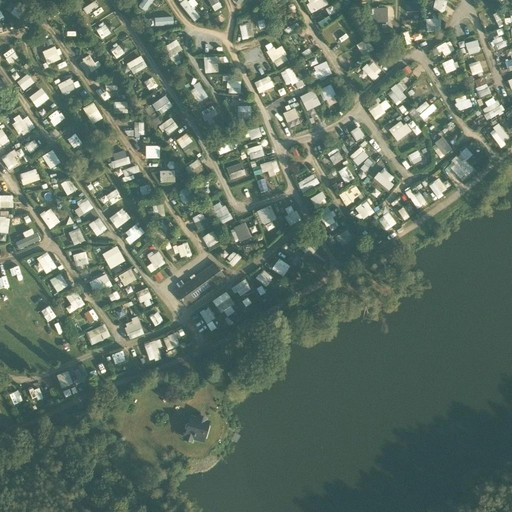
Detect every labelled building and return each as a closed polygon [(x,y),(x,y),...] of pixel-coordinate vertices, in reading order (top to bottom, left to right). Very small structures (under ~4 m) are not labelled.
[(144,12),(152,0),(141,0),(137,6),(144,12)] [(192,8),(197,4),(193,0),(188,0),(187,2),(185,0),(175,0),(193,22),(199,17),(192,8)] [(222,6),(218,0),(206,0),(214,11),(222,6)] [(326,0),(306,0),(312,12),(328,5),(326,0)] [(419,11),(418,0),(405,0),(406,11),(419,11)] [(446,0),(434,0),(433,10),(445,12),(448,0),(446,0)] [(103,5),(98,8),(102,14),(106,11),(103,5)] [(333,6),(326,8),(329,15),(336,13),(333,6)] [(388,22),(388,7),(375,7),(374,22),(388,22)] [(498,14),(490,16),(492,27),(500,25),(498,14)] [(105,17),(95,24),(98,29),(108,22),(105,17)] [(172,17),(152,17),(153,26),(172,26),(172,17)] [(258,21),(260,30),(268,28),(266,19),(258,21)] [(329,31),(338,39),(343,32),(346,34),(351,29),(340,19),(329,31)] [(440,19),(426,19),(426,31),(440,32),(440,19)] [(243,40),(255,37),(251,22),(239,25),(243,40)] [(65,37),(73,36),(73,24),(65,25),(65,37)] [(285,29),(288,34),(299,28),(296,24),(285,29)] [(103,39),(116,31),(113,26),(100,34),(103,39)] [(337,39),(340,43),(347,37),(345,34),(337,39)] [(495,51),(505,46),(501,37),(491,41),(495,51)] [(367,38),(356,45),(363,55),(374,48),(367,38)] [(179,59),(176,53),(181,49),(175,39),(164,46),(169,55),(167,56),(171,64),(179,59)] [(467,50),(479,46),(478,40),(465,43),(467,50)] [(451,41),(438,46),(442,56),(455,51),(451,41)] [(265,46),(275,67),(288,61),(281,46),(275,49),(272,43),(265,46)] [(120,57),(128,54),(124,45),(116,49),(120,57)] [(55,47),(42,50),(46,64),(59,61),(55,47)] [(13,48),(2,54),(7,63),(18,58),(13,48)] [(133,74),(147,66),(141,55),(127,63),(133,74)] [(218,56),(219,64),(227,62),(226,55),(218,56)] [(205,73),(218,72),(218,56),(204,57),(205,73)] [(442,63),(446,73),(458,68),(454,58),(442,63)] [(358,73),(363,78),(367,74),(373,80),(382,71),(371,60),(358,73)] [(482,67),(486,66),(485,60),(469,64),(472,75),(483,72),(482,67)] [(320,80),(332,74),(327,61),(315,66),(320,80)] [(408,65),(402,69),(406,76),(412,72),(408,65)] [(292,67),(280,72),(286,86),(295,82),(299,94),(307,91),(301,76),(296,78),(292,67)] [(316,71),(312,73),(315,82),(320,80),(316,71)] [(28,74),(16,82),(23,91),(34,83),(28,74)] [(270,76),(255,82),(259,93),(274,87),(270,76)] [(148,90),(157,86),(153,77),(144,80),(148,90)] [(475,81),(477,87),(485,83),(482,77),(475,81)] [(62,95),(80,87),(78,81),(72,83),(70,78),(57,84),(62,95)] [(241,81),(228,80),(227,93),(241,93),(241,81)] [(407,97),(402,92),(407,87),(401,80),(387,93),(397,105),(407,97)] [(117,89),(115,81),(104,83),(106,91),(117,89)] [(421,81),(413,87),(419,96),(428,90),(421,81)] [(475,89),(479,98),(491,93),(486,84),(475,89)] [(324,101),(336,95),(331,85),(319,90),(324,101)] [(191,90),(197,103),(207,98),(201,86),(191,90)] [(35,108),(49,99),(41,88),(28,97),(35,108)] [(306,111),(320,105),(314,90),(300,96),(306,111)] [(106,91),(101,94),(104,100),(109,97),(106,91)] [(160,114),(172,106),(165,95),(152,104),(160,114)] [(455,99),(458,108),(468,105),(465,95),(455,99)] [(485,102),(488,106),(482,110),(488,121),(503,113),(495,97),(485,102)] [(386,99),(369,109),(374,118),(392,108),(386,99)] [(127,113),(127,101),(113,102),(114,113),(127,113)] [(419,114),(429,106),(426,101),(415,109),(419,114)] [(92,124),(103,118),(93,102),(82,108),(92,124)] [(237,117),(249,117),(249,106),(237,106),(237,117)] [(201,111),(206,126),(214,124),(212,116),(216,115),(214,107),(201,111)] [(295,108),(283,113),(286,122),(299,117),(295,108)] [(57,110),(47,117),(53,126),(64,119),(57,110)] [(20,134),(28,128),(18,114),(10,119),(20,134)] [(171,118),(162,125),(168,134),(178,127),(171,118)] [(416,136),(421,132),(414,120),(408,124),(416,136)] [(143,135),(143,121),(133,122),(134,135),(143,135)] [(412,130),(406,123),(403,126),(400,121),(388,130),(398,141),(412,130)] [(350,132),(357,142),(365,136),(358,126),(350,132)] [(500,147),(510,139),(501,126),(491,134),(500,147)] [(243,142),(262,136),(259,127),(240,133),(243,142)] [(0,146),(8,143),(3,129),(0,130),(0,146)] [(177,139),(181,148),(192,142),(188,133),(177,139)] [(68,140),(74,147),(82,141),(77,134),(68,140)] [(432,144),(440,157),(452,150),(444,137),(432,144)] [(23,146),(29,154),(39,147),(33,139),(23,146)] [(247,150),(250,160),(264,155),(260,145),(247,150)] [(157,158),(157,147),(144,148),(144,159),(157,158)] [(349,157),(358,166),(369,156),(360,147),(349,157)] [(294,158),(301,156),(299,148),(292,150),(294,158)] [(327,154),(334,165),(343,159),(336,148),(327,154)] [(461,181),(475,170),(466,161),(473,155),(466,148),(447,165),(461,181)] [(53,151),(43,157),(50,167),(59,161),(53,151)] [(408,156),(413,165),(422,160),(417,151),(408,156)] [(113,155),(115,161),(111,162),(112,168),(129,164),(126,152),(113,155)] [(188,172),(201,165),(198,159),(185,167),(188,172)] [(365,171),(373,163),(368,159),(361,167),(365,171)] [(268,171),(269,175),(280,172),(276,160),(252,167),(255,175),(268,171)] [(226,168),(230,180),(246,174),(242,162),(226,168)] [(346,166),(338,171),(346,184),(355,178),(346,166)] [(22,185),(39,180),(36,168),(19,174),(22,185)] [(390,181),(393,178),(383,168),(374,178),(389,191),(394,185),(390,181)] [(160,182),(175,182),(175,170),(159,170),(160,182)] [(303,192),(319,184),(314,174),(298,183),(303,192)] [(256,181),(261,192),(269,189),(264,177),(256,181)] [(447,180),(443,183),(439,177),(428,185),(433,192),(431,194),(436,200),(443,195),(441,193),(451,186),(447,180)] [(67,195),(77,189),(70,178),(60,183),(67,195)] [(139,187),(142,196),(151,194),(148,184),(139,187)] [(356,185),(339,196),(346,206),(362,195),(356,185)] [(376,197),(381,193),(376,188),(371,193),(376,197)] [(417,209),(426,202),(419,192),(414,195),(410,188),(405,192),(417,209)] [(187,189),(178,193),(183,204),(192,200),(187,189)] [(106,194),(110,204),(121,200),(117,190),(106,194)] [(310,199),(317,209),(328,202),(321,192),(310,199)] [(0,207),(11,207),(10,195),(0,195),(0,207)] [(79,208),(75,210),(78,216),(92,209),(86,197),(76,202),(79,208)] [(356,207),(364,220),(375,213),(367,200),(356,207)] [(226,205),(222,207),(220,202),(213,206),(222,224),(233,218),(226,205)] [(153,209),(147,209),(148,215),(164,214),(163,204),(153,205),(153,209)] [(256,210),(260,225),(276,220),(272,205),(256,210)] [(288,215),(285,216),(290,226),(302,220),(297,210),(294,212),(291,205),(285,208),(288,215)] [(117,228),(130,217),(122,207),(108,219),(117,228)] [(384,216),(378,220),(386,231),(397,223),(385,207),(380,210),(384,216)] [(50,208),(39,215),(49,229),(60,222),(50,208)] [(404,221),(409,218),(404,208),(399,210),(404,221)] [(197,229),(209,224),(203,212),(192,218),(197,229)] [(0,232),(8,233),(9,217),(0,216),(0,232)] [(98,217),(88,224),(96,236),(107,229),(98,217)] [(245,223),(231,229),(238,243),(252,236),(245,223)] [(132,241),(142,234),(135,225),(125,232),(132,241)] [(69,232),(70,236),(63,239),(66,246),(74,243),(75,245),(84,241),(79,228),(69,232)] [(23,238),(33,234),(31,229),(21,233),(23,238)] [(336,237),(343,246),(353,239),(347,230),(336,237)] [(202,237),(208,248),(219,242),(213,231),(202,237)] [(18,250),(39,240),(36,232),(14,242),(18,250)] [(305,253),(310,250),(312,253),(319,250),(314,240),(301,247),(305,253)] [(180,252),(181,258),(191,256),(188,242),(172,246),(174,253),(180,252)] [(102,253),(109,269),(124,262),(117,246),(102,253)] [(157,249),(146,256),(151,262),(146,266),(151,273),(166,263),(157,249)] [(227,258),(234,265),(241,259),(234,251),(227,258)] [(75,266),(87,263),(85,252),(72,255),(75,266)] [(296,259),(301,265),(307,261),(302,254),(296,259)] [(173,291),(182,303),(223,275),(214,262),(173,291)] [(284,277),(288,270),(276,262),(272,269),(284,277)] [(117,276),(123,286),(136,280),(130,269),(117,276)] [(264,269),(256,277),(265,286),(273,279),(264,269)] [(157,282),(163,278),(160,272),(153,275),(157,282)] [(61,274),(49,279),(55,292),(67,287),(61,274)] [(92,283),(96,291),(109,285),(106,277),(92,283)] [(233,287),(239,297),(252,289),(245,279),(233,287)] [(261,295),(266,292),(262,286),(257,289),(261,295)] [(143,301),(146,307),(152,304),(146,288),(135,292),(139,303),(143,301)] [(76,290),(65,295),(69,305),(65,307),(68,313),(83,306),(76,290)] [(114,303),(124,301),(122,292),(112,294),(114,303)] [(228,316),(238,310),(226,292),(213,301),(221,313),(224,311),(228,316)] [(246,307),(252,303),(249,297),(243,301),(246,307)] [(41,310),(47,319),(54,314),(48,305),(41,310)] [(119,318),(125,314),(121,307),(115,311),(119,318)] [(211,331),(217,328),(212,320),(216,318),(209,307),(200,312),(211,331)] [(90,321),(97,316),(92,308),(84,313),(90,321)] [(154,326),(163,322),(158,311),(149,316),(154,326)] [(137,318),(123,323),(129,339),(144,334),(137,318)] [(103,324),(85,333),(91,345),(109,336),(103,324)] [(53,329),(58,340),(67,336),(62,325),(53,329)] [(176,338),(184,335),(181,329),(161,338),(167,351),(179,345),(176,338)] [(149,362),(161,358),(157,348),(162,346),(159,339),(143,344),(149,362)] [(122,350),(111,355),(115,364),(126,360),(122,350)] [(93,358),(101,374),(107,371),(100,355),(93,358)] [(73,367),(78,380),(88,376),(82,363),(73,367)] [(238,369),(243,379),(246,377),(241,367),(238,369)] [(233,384),(243,379),(238,369),(227,374),(233,384)] [(61,388),(73,384),(67,370),(56,375),(61,388)] [(39,386),(28,390),(32,401),(42,397),(39,386)] [(14,405),(23,401),(19,391),(10,395),(14,405)] [(191,439),(202,442),(208,423),(204,422),(204,421),(198,420),(190,418),(188,424),(185,425),(184,428),(186,431),(186,433),(192,435),(191,439)]
